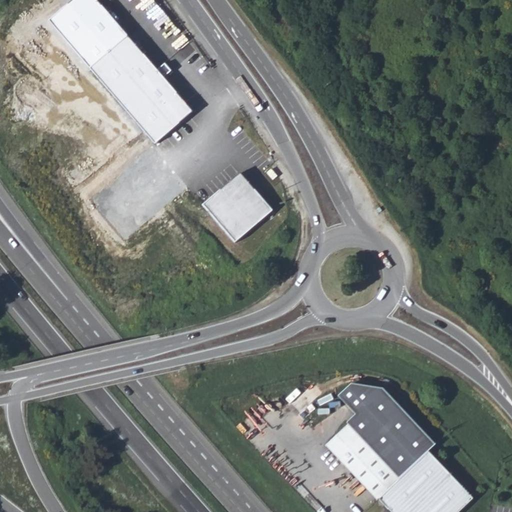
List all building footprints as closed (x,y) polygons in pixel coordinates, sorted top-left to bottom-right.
[(74,0),(50,19),(92,70),(130,37),(97,0),(74,0)] [(130,37),(92,70),(126,108),(163,75),(130,37)] [(163,75),(126,108),(157,146),(195,113),(163,75)] [(278,177),(272,170),(268,173),(274,180),(278,177)] [(242,174),(204,206),(237,244),(275,211),(242,174)] [(360,414),(350,423),(401,478),(430,450),(440,442),(386,386),(356,382),(343,394),(360,414)] [(327,443),(378,499),(401,478),(350,423),(327,443)] [(380,497),(393,511),(462,511),(475,501),(430,450),(401,478),(380,497)]
